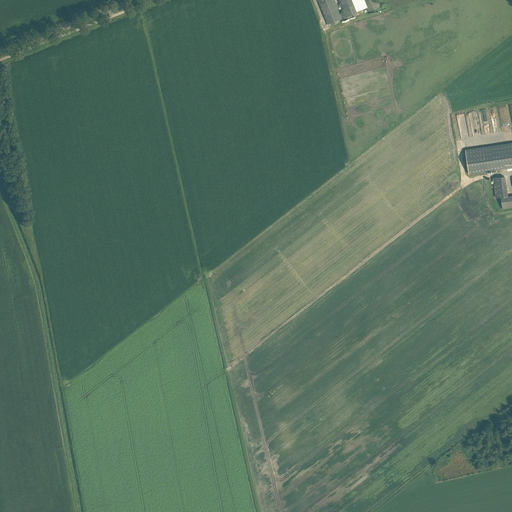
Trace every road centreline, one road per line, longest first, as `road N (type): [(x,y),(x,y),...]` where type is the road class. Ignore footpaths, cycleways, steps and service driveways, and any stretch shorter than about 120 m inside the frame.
road 1 (track): [(227,369),(473,179)]
road 2 (tertiary): [(0,51),(133,0)]
